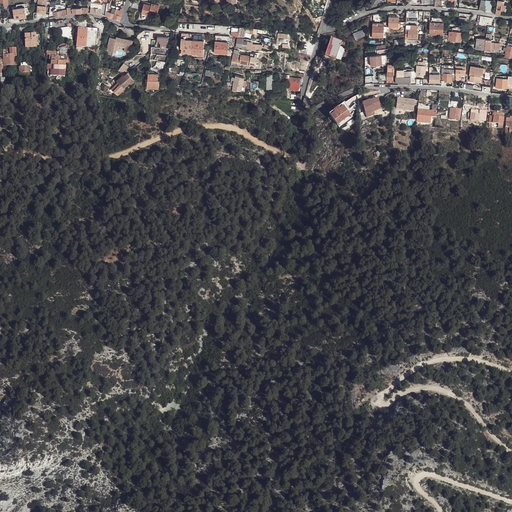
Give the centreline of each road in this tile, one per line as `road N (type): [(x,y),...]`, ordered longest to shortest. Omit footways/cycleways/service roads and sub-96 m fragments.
road 1 (track): [(302,110),(292,131),(306,165),(221,126),(88,162),(0,149)]
road 2 (unclassified): [(511,452),(446,392),(415,390),(377,405),(436,360),(511,373)]
road 3 (residential): [(511,98),(374,88),(304,111),(323,28)]
road 4 (residential): [(511,18),(391,7),(323,28)]
road 5 (unclassified): [(441,511),(420,490),(425,474),(511,502)]
road 6 (residential): [(121,24),(73,15),(0,26)]
